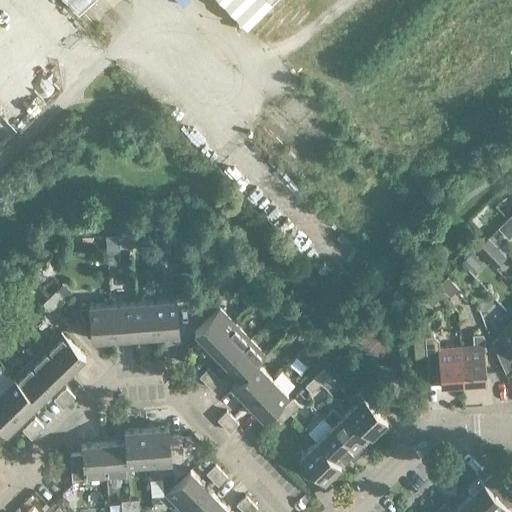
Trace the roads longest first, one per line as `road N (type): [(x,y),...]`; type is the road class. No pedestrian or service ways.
road 1 (residential): [(0,504),(22,482),(27,462),(114,378),(174,374),(197,393),(214,446),(279,511)]
road 2 (residential): [(351,511),(434,434),(483,424),(511,430)]
